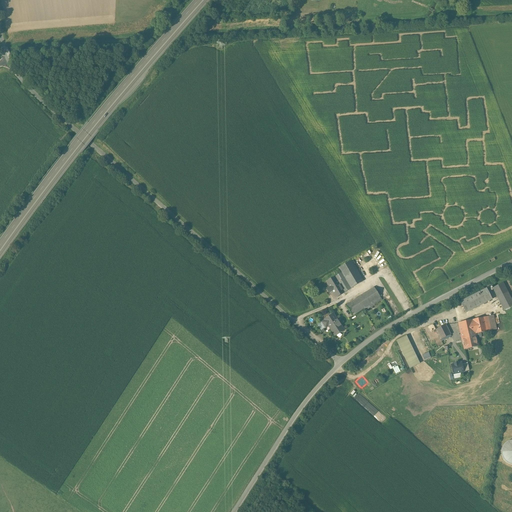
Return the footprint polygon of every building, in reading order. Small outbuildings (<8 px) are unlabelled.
[(351,261),(339,268),(343,276),(337,280),(335,277),(327,282),(336,297),(344,292),(338,282),(342,280),(343,281),(346,280),(351,289),(363,281),(351,261)] [(511,301),(503,283),(493,288),(505,310),(511,306),(511,301)] [(374,287),(346,306),(353,316),(364,309),(365,311),(382,300),(374,287)] [(479,292),(485,303),(492,299),(486,288),(479,292)] [(485,303),(479,292),(460,302),(463,307),(467,304),(470,311),(485,303)] [(322,322),(326,328),(329,327),(335,336),(344,331),(334,314),(324,320),(325,320),(322,322)] [(484,317),(458,323),(464,349),(478,346),(475,334),(487,331),(484,317)] [(446,325),(435,330),(441,340),(451,335),(446,325)] [(406,336),(396,341),(410,368),(420,363),(406,336)] [(383,365),(384,367),(379,371),(381,374),(386,370),(391,375),(395,372),(387,362),(383,365)] [(467,362),(450,366),(452,375),(469,371),(467,362)] [(502,457),(505,461),(508,464),(511,464),(511,440),(507,442),(503,446),(502,451),(502,457)]
